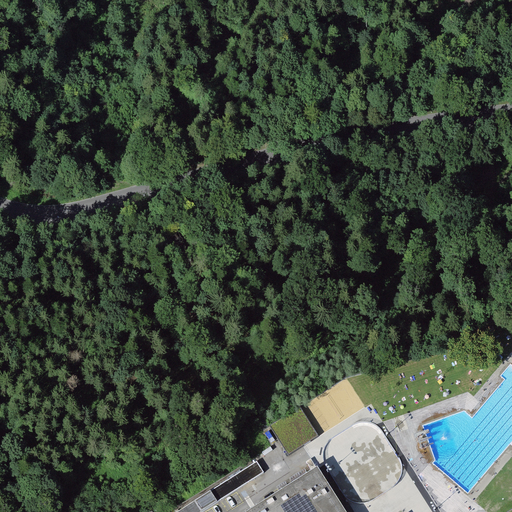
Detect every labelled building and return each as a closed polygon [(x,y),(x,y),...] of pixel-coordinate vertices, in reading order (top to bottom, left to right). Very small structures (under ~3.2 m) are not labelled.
[(299,410),(272,428),(289,455),(317,438),(299,410)] [(271,429),(266,432),(278,448),(282,445),(271,429)] [(426,433),(415,437),(419,450),(430,446),(426,433)] [(259,463),(184,511),(209,511),(267,475),(259,463)] [(342,511),(317,472),(253,511),(342,511)]
